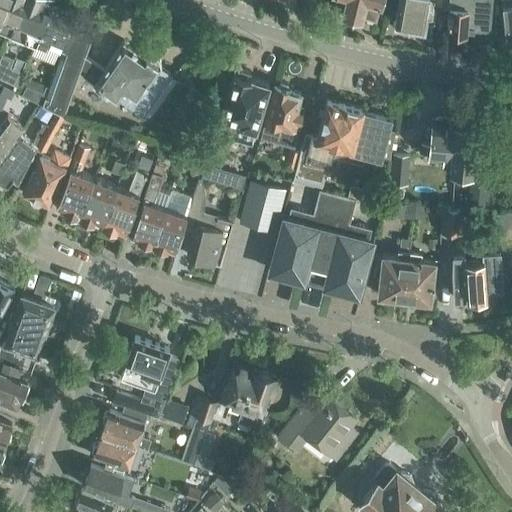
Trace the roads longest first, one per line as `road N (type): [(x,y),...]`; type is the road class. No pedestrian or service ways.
road 1 (residential): [(123,286),(364,338),(474,398)]
road 2 (tertiary): [(511,72),(412,70),(170,0)]
road 3 (residential): [(40,509),(123,286)]
road 4 (residential): [(0,239),(123,286)]
